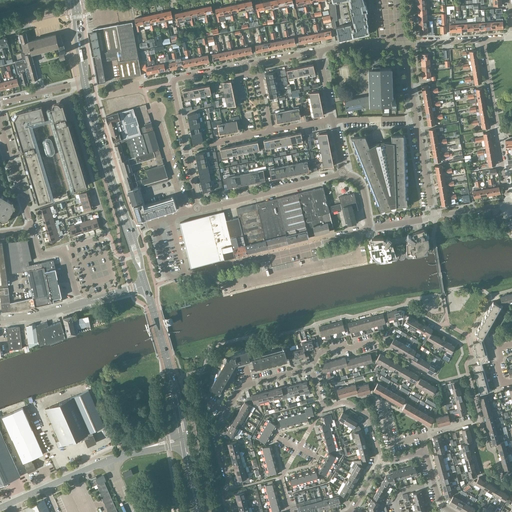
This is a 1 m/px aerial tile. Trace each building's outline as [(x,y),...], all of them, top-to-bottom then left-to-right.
[(277,0),(272,0),(270,1),(271,8),(272,11),(271,11),(271,13),(275,13),(274,10),(273,7),(279,6),(277,0)] [(285,8),(286,7),(286,4),(284,0),(277,0),(279,6),(280,10),(282,10),(282,8),(285,8)] [(288,4),(293,3),(292,0),(284,0),(286,4),(286,7),(285,8),(286,10),(289,9),(289,7),(288,7),(288,4)] [(303,0),(295,0),(297,8),(304,7),(305,7),(303,0)] [(306,3),(311,2),(310,0),(303,0),(305,7),(304,7),(304,9),(308,9),(306,3)] [(332,0),(333,3),(336,2),(346,0),(347,0),(353,23),(336,27),(337,35),(338,40),(341,40),(342,39),(343,39),(347,38),(353,37),(353,36),(356,35),(357,35),(368,33),(365,11),(366,11),(367,11),(362,0),(332,0)] [(244,2),(246,9),(253,8),(251,1),(244,2)] [(264,9),(271,8),(270,1),(263,2),(264,9)] [(241,10),(246,9),(244,2),(237,4),(239,16),(242,15),(241,10)] [(259,10),(264,9),(263,2),(255,4),(257,11),(258,17),(261,17),(259,10)] [(329,13),(334,36),(335,36),(337,35),(336,27),(334,21),(337,20),(336,2),(333,3),(331,3),(330,3),(329,3),(328,4),(329,13)] [(239,16),(237,4),(229,5),(231,12),(238,11),(239,16)] [(209,19),(207,13),(213,12),(211,5),(204,7),(206,17),(205,17),(205,20),(209,19)] [(232,15),(231,12),(229,5),(222,7),(225,17),(232,15)] [(199,19),(205,17),(206,17),(204,7),(196,9),(198,16),(199,19)] [(224,17),(225,17),(222,7),(215,9),(216,16),(217,16),(218,22),(221,21),(220,18),(225,17),(224,17)] [(194,17),(198,16),(196,9),(189,10),(191,20),(190,20),(191,23),(194,22),(194,20),(194,17)] [(173,19),(172,17),(171,10),(163,12),(165,19),(166,22),(164,22),(165,25),(168,24),(168,20),(173,19)] [(190,20),(191,20),(189,10),(182,12),(184,23),(184,22),(190,20)] [(158,20),(165,19),(163,12),(156,13),(158,20)] [(184,23),(182,12),(175,13),(176,20),(178,26),(180,26),(180,23),(184,22),(184,23)] [(156,13),(149,15),(151,22),(151,25),(150,25),(151,28),(154,27),(153,24),(159,23),(158,20),(156,13)] [(151,25),(151,22),(149,15),(142,16),(143,23),(144,26),(150,25),(151,25)] [(142,16),(134,18),(136,25),(137,32),(140,31),(139,28),(140,28),(139,24),(143,23),(142,16)] [(141,75),(132,22),(117,25),(94,29),(93,29),(93,31),(88,32),(92,55),(116,51),(117,59),(121,79),(141,75)] [(320,29),(319,30),(317,30),(319,39),(325,38),(324,32),(321,32),(320,29)] [(29,31),(19,34),(21,43),(31,41),(31,40),(30,36),(29,31)] [(19,73),(26,71),(28,79),(31,78),(31,81),(38,79),(33,59),(36,58),(34,53),(58,46),(60,54),(65,53),(62,39),(60,33),(31,40),(31,41),(21,43),(24,52),(21,53),(22,59),(15,61),(18,73),(19,73)] [(8,45),(6,37),(5,37),(3,37),(3,38),(0,38),(2,47),(8,45)] [(244,48),(246,54),(252,53),(251,46),(248,47),(247,44),(246,44),(245,41),(241,42),(242,45),(243,45),(244,48)] [(102,62),(117,59),(116,51),(92,55),(92,56),(97,82),(97,83),(105,81),(109,80),(108,78),(105,78),(102,62)] [(166,61),(165,54),(165,57),(159,58),(160,64),(157,64),(159,71),(165,70),(164,66),(167,65),(166,61)] [(173,59),(168,60),(167,54),(165,54),(166,61),(167,65),(169,65),(170,69),(177,68),(175,58),(173,59)] [(176,55),(172,56),(173,59),(175,58),(177,68),(183,67),(182,60),(181,57),(178,58),(177,58),(176,55)] [(157,64),(154,65),(153,60),(152,60),(151,58),(149,58),(149,61),(150,60),(153,73),(159,71),(157,64)] [(147,74),(153,73),(150,60),(149,61),(147,61),(148,66),(146,66),(145,64),(141,65),(143,72),(146,71),(147,74)] [(395,102),(395,99),(395,98),(392,98),(391,68),(390,68),(380,68),(379,68),(373,68),(372,68),(369,69),(368,69),(369,95),(344,101),(346,110),(370,105),(392,105),(392,104),(392,102),(395,102)] [(19,73),(21,84),(23,83),(24,85),(28,84),(27,82),(29,82),(28,79),(26,71),(19,73)] [(12,86),(19,84),(17,78),(14,79),(13,76),(12,76),(11,73),(7,74),(8,77),(10,77),(10,80),(12,86)] [(6,88),(12,86),(10,80),(10,77),(8,77),(6,78),(7,81),(4,81),(6,88)] [(476,96),(483,94),(482,88),(475,89),(476,93),(473,93),(473,94),(470,95),(471,98),(474,98),(473,96),(476,96)] [(423,99),(430,98),(429,94),(432,94),(432,93),(435,92),(434,89),(432,89),(432,91),(429,92),(423,93),(424,99),(423,99)] [(294,109),(296,118),(301,118),(300,115),(303,114),(302,108),(299,108),(298,106),(293,107),(294,109)] [(479,108),(476,109),(475,107),(472,108),(473,111),(476,111),(476,112),(479,112),(480,115),(486,114),(485,107),(479,109),(479,108)] [(118,112),(106,116),(108,123),(112,135),(119,133),(121,139),(134,135),(141,133),(133,108),(119,112),(120,112),(118,112)] [(275,113),(272,114),(273,120),(276,119),(277,122),(282,121),(280,112),(279,109),(274,110),(275,113)] [(239,116),(231,118),(231,121),(233,131),(238,130),(238,127),(241,126),(239,120),(239,116)] [(26,129),(17,132),(39,203),(67,194),(66,191),(86,185),(66,117),(54,121),(53,117),(25,125),(26,129)] [(224,133),(222,123),(221,120),(211,122),(214,134),(219,133),(219,134),(224,133)] [(481,122),(478,122),(477,120),(475,121),(475,124),(478,124),(478,125),(481,125),(482,128),(489,127),(488,120),(481,122)] [(145,144),(157,141),(151,122),(140,126),(145,144)] [(438,128),(428,129),(429,130),(430,136),(435,135),(436,135),(436,132),(439,131),(438,128)] [(295,133),(298,145),(303,144),(306,143),(304,135),(301,136),(301,132),(295,133)] [(484,140),(491,139),(490,132),(483,133),(484,137),(478,138),(478,142),(481,141),(481,140),(484,140)] [(113,142),(115,141),(121,139),(119,133),(112,135),(111,135),(113,142)] [(405,142),(404,135),(391,135),(391,142),(380,143),(369,147),(365,136),(350,136),(351,139),(352,146),(354,146),(355,152),(356,152),(357,159),(359,159),(360,165),(362,165),(363,172),(364,172),(365,178),(367,178),(368,185),(370,185),(370,191),(372,191),(373,198),(375,198),(376,204),(377,204),(380,211),(391,207),(392,208),(393,208),(394,208),(395,207),(395,206),(395,205),(407,205),(408,198),(406,197),(408,191),(406,190),(408,184),(406,183),(407,177),(406,176),(407,170),(406,169),(407,163),(405,162),(407,156),(405,155),(407,149),(405,148),(406,142),(405,142)] [(115,141),(114,142),(114,144),(114,145),(116,152),(117,155),(119,161),(119,162),(124,175),(124,176),(128,189),(141,185),(127,138),(121,139),(115,141)] [(271,150),(271,149),(269,139),(263,140),(264,143),(261,144),(262,150),(263,152),(271,150)] [(438,144),(444,143),(443,139),(440,140),(440,141),(437,141),(431,142),(432,149),(438,148),(438,144)] [(262,150),(261,144),(258,144),(257,141),(252,142),(254,152),(259,151),(262,150)] [(158,145),(152,147),(161,176),(157,177),(157,179),(156,180),(168,177),(158,145)] [(486,153),(493,152),(492,145),(485,146),(486,150),(483,150),(483,153),(486,153)] [(228,159),(228,157),(227,157),(225,147),(220,149),(221,152),(217,153),(219,161),(228,159)] [(438,148),(432,149),(433,156),(440,154),(439,151),(441,150),(440,147),(438,148)] [(487,159),(494,158),(493,152),(486,153),(487,156),(484,157),(485,160),(487,159)] [(440,154),(433,156),(434,162),(441,161),(440,157),(443,157),(443,154),(440,154)] [(488,166),(495,165),(494,158),(487,159),(488,163),(485,164),(485,163),(481,164),(482,167),(485,166),(488,166)] [(302,162),(304,171),(309,170),(308,168),(311,167),(310,161),(307,161),(302,162)] [(274,168),(274,166),(266,167),(266,170),(267,176),(270,175),(271,178),(276,177),(274,168)] [(267,176),(266,170),(263,171),(263,170),(258,171),(260,180),(265,179),(264,176),(267,176)] [(444,178),(443,175),(446,174),(446,171),(436,173),(437,179),(444,178)] [(230,174),(229,175),(229,174),(223,175),(223,178),(222,178),(223,185),(226,184),(227,187),(232,186),(230,174)] [(499,186),(496,187),(495,184),(493,184),(492,185),(493,194),(500,193),(499,186)] [(134,187),(128,189),(132,205),(134,205),(134,206),(138,219),(177,207),(175,203),(173,197),(144,206),(138,186),(134,187)] [(486,189),(483,189),(482,186),(480,186),(479,187),(480,196),(487,195),(486,189)] [(323,187),(298,193),(308,236),(329,231),(328,227),(333,226),(323,187)] [(473,198),(480,196),(479,187),(476,187),(475,187),(475,190),(472,191),(472,189),(469,189),(470,195),(473,195),(473,198)] [(80,199),(90,197),(88,191),(79,194),(80,199)] [(309,238),(308,236),(298,193),(277,198),(288,242),(308,237),(308,238),(309,238)] [(358,209),(355,200),(354,193),(338,196),(340,203),(330,206),(331,211),(342,209),(345,223),(347,223),(348,225),(356,223),(353,211),(358,209)] [(0,219),(1,220),(1,221),(8,220),(8,218),(13,209),(15,208),(13,201),(11,202),(0,195),(0,219)] [(82,205),(92,202),(90,197),(80,199),(82,205)] [(448,204),(448,201),(451,201),(450,199),(450,197),(447,198),(441,199),(442,205),(441,205),(441,206),(448,204)] [(267,247),(288,242),(277,198),(256,203),(267,247)] [(92,202),(82,205),(83,208),(82,209),(82,211),(93,208),(92,202)] [(247,253),(267,247),(256,203),(236,208),(238,217),(247,253)] [(52,209),(51,210),(50,206),(40,209),(41,215),(51,212),(53,212),(52,209)] [(214,214),(180,222),(187,252),(193,251),(195,260),(193,261),(194,263),(194,266),(196,265),(225,258),(235,256),(234,256),(225,220),(223,212),(223,211),(214,214)] [(53,212),(51,212),(41,215),(43,220),(53,217),(52,214),(53,213),(53,212)] [(55,220),(54,221),(53,217),(43,220),(45,226),(56,222),(55,220)] [(91,219),(94,229),(99,227),(96,218),(93,219),(93,217),(90,218),(91,219)] [(238,217),(225,220),(234,256),(247,253),(238,217)] [(88,231),(94,229),(91,219),(85,221),(88,231)] [(77,234),(83,232),(80,223),(79,221),(77,222),(78,223),(74,224),(77,234)] [(83,232),(88,231),(85,221),(82,222),(81,221),(79,221),(80,223),(83,232)] [(46,231),(56,228),(55,225),(57,225),(56,222),(45,226),(46,231)] [(72,236),(77,234),(74,224),(69,226),(72,236)] [(48,237),(58,234),(56,228),(46,231),(48,237)] [(407,242),(406,242),(406,253),(407,253),(408,255),(415,254),(419,254),(422,253),(424,252),(426,250),(427,248),(428,246),(428,243),(428,241),(428,237),(427,237),(426,230),(424,229),(412,232),(414,236),(413,238),(411,236),(408,234),(406,237),(409,239),(407,242)] [(58,234),(48,237),(50,242),(59,239),(58,236),(60,235),(59,233),(58,234)] [(370,240),(371,246),(370,247),(371,251),(372,253),(373,255),(375,257),(377,259),(379,259),(382,260),(384,260),(388,259),(388,258),(395,257),(394,257),(396,255),(392,244),(391,244),(388,242),(390,240),(388,238),(386,241),(384,243),(383,242),(383,238),(371,238),(370,240)] [(27,261),(30,260),(26,240),(5,243),(9,273),(27,270),(26,266),(28,265),(27,261)] [(56,273),(54,265),(53,260),(28,265),(26,266),(27,270),(29,279),(56,273)] [(33,297),(10,302),(11,311),(18,310),(62,300),(58,283),(56,273),(29,279),(33,297)] [(508,302),(509,302),(507,294),(503,295),(503,296),(500,297),(502,304),(506,302),(507,305),(509,305),(508,302)] [(2,312),(11,311),(10,302),(9,295),(0,296),(2,312)] [(495,317),(501,306),(493,301),(475,333),(478,335),(477,337),(481,339),(481,340),(473,342),(479,363),(472,365),(480,393),(489,391),(481,362),(488,361),(482,339),(483,338),(494,319),(496,320),(497,318),(495,317)] [(394,311),(396,321),(399,321),(398,317),(402,316),(401,310),(397,310),(394,311)] [(394,322),(396,321),(394,311),(390,312),(391,312),(387,313),(389,320),(393,319),(394,322)] [(381,330),(383,329),(382,324),(386,323),(383,314),(377,315),(381,330)] [(72,315),(63,317),(64,322),(65,322),(66,329),(65,330),(66,331),(66,332),(64,332),(66,337),(68,336),(68,335),(76,333),(79,333),(78,328),(84,327),(85,321),(82,317),(73,319),(72,315)] [(379,330),(381,330),(377,315),(371,317),(374,326),(377,326),(379,330)] [(409,316),(408,316),(406,315),(405,319),(406,320),(405,322),(409,324),(408,327),(410,328),(415,319),(412,317),(412,318),(409,316)] [(371,327),(374,326),(371,317),(366,319),(369,333),(372,332),(371,327)] [(367,333),(369,333),(366,319),(360,320),(362,330),(366,329),(367,333)] [(417,329),(421,323),(418,321),(415,319),(410,328),(411,329),(413,327),(417,329)] [(359,330),(362,330),(360,320),(354,322),(358,336),(360,335),(359,330)] [(66,337),(64,332),(60,321),(48,325),(47,322),(36,325),(38,341),(38,343),(39,343),(40,346),(50,342),(50,343),(64,339),(63,337),(66,337)] [(336,322),(340,337),(343,336),(341,331),(345,330),(342,321),(336,322)] [(337,337),(340,337),(336,322),(330,324),(333,333),(336,333),(337,337)] [(355,336),(358,336),(354,322),(348,323),(351,333),(354,332),(355,336)] [(424,325),(421,323),(417,329),(421,331),(419,334),(421,335),(423,332),(427,326),(424,324),(424,325)] [(38,341),(36,325),(35,324),(29,325),(29,326),(26,326),(28,342),(38,341)] [(330,334),(333,333),(330,324),(325,326),(328,340),(331,339),(330,334)] [(6,328),(9,350),(22,348),(19,326),(6,328)] [(326,340),(328,340),(325,326),(319,327),(321,337),(325,336),(326,340)] [(433,330),(430,328),(430,327),(427,326),(423,332),(427,334),(425,337),(427,339),(429,336),(431,333),(433,330)] [(434,335),(431,333),(429,336),(427,339),(433,343),(437,336),(434,334),(434,335)] [(439,346),(443,340),(440,338),(437,336),(433,343),(439,346)] [(307,341),(309,349),(314,348),(314,347),(317,347),(314,337),(311,338),(311,339),(307,341)] [(395,348),(399,341),(394,338),(390,345),(395,348)] [(445,349),(449,343),(446,341),(446,342),(443,340),(439,346),(437,349),(441,351),(442,348),(445,349)] [(401,351),(405,344),(399,341),(395,348),(401,351)] [(452,344),(449,343),(443,352),(446,353),(447,351),(451,353),(455,347),(451,345),(452,344)] [(406,354),(410,347),(405,344),(401,351),(406,354)] [(303,347),(298,348),(300,357),(303,356),(303,357),(303,359),(306,359),(303,347)] [(411,357),(414,354),(416,351),(410,347),(406,354),(411,357)] [(298,348),(290,350),(290,352),(292,358),(295,358),(300,357),(298,348)] [(252,358),(255,368),(259,367),(258,366),(264,365),(264,366),(271,364),(271,363),(276,361),(277,362),(284,360),(284,359),(286,359),(286,360),(287,359),(284,349),(252,358)] [(209,387),(219,393),(235,364),(248,360),(248,359),(248,358),(249,357),(247,350),(234,353),(235,356),(230,357),(229,360),(226,358),(224,362),(225,362),(222,367),(221,367),(218,373),(218,374),(216,379),(215,378),(211,385),(212,385),(210,388),(209,387)] [(364,355),(366,363),(372,361),(370,353),(364,355)] [(381,363),(385,356),(380,353),(376,360),(375,363),(377,364),(378,362),(381,363)] [(415,364),(419,357),(414,354),(411,357),(409,361),(415,364)] [(360,364),(366,363),(364,355),(358,356),(360,364)] [(354,366),(360,364),(358,356),(352,358),(354,366)] [(387,367),(391,359),(385,356),(381,363),(387,367)] [(346,360),(345,357),(339,358),(341,366),(347,365),(346,360)] [(420,367),(425,360),(419,357),(415,364),(420,367)] [(335,368),(341,366),(339,358),(333,360),(335,368)] [(348,368),(354,366),(352,358),(346,360),(347,365),(348,368)] [(392,370),(396,363),(391,359),(387,367),(392,370)] [(430,363),(429,363),(430,361),(427,359),(426,361),(425,360),(420,367),(426,370),(430,363)] [(333,360),(327,362),(329,370),(330,373),(333,372),(332,369),(335,368),(333,360)] [(436,367),(432,365),(434,362),(431,361),(430,363),(426,370),(431,374),(436,367)] [(323,372),(329,370),(327,362),(321,364),(323,372)] [(397,373),(402,366),(396,363),(392,370),(397,373)] [(403,376),(407,369),(402,366),(397,373),(403,376)] [(408,379),(413,372),(407,369),(403,376),(408,379)] [(418,375),(413,372),(408,379),(407,381),(410,383),(411,381),(414,383),(418,375)] [(421,388),(425,381),(420,378),(416,385),(421,388)] [(452,388),(459,386),(458,383),(459,383),(458,380),(450,382),(452,388)] [(307,381),(302,382),(304,391),(305,394),(310,392),(309,388),(312,387),(310,381),(307,382),(307,381)] [(427,392),(431,384),(425,381),(421,388),(427,392)] [(305,394),(304,391),(302,382),(297,384),(300,395),(305,394)] [(362,385),(364,393),(370,391),(368,383),(362,385)] [(379,393),(383,386),(377,383),(373,390),(379,393)] [(357,392),(356,387),(355,384),(349,386),(351,394),(357,392)] [(431,384),(427,392),(432,395),(436,387),(431,384)] [(287,398),(295,396),(292,385),(287,386),(284,387),(287,398)] [(358,395),(364,393),(362,385),(356,387),(357,392),(358,395)] [(345,395),(351,394),(349,386),(343,387),(345,395)] [(384,396),(388,389),(383,386),(379,393),(384,396)] [(452,395),(461,393),(461,390),(460,390),(459,386),(452,388),(454,393),(451,394),(452,395)] [(279,400),(287,398),(284,387),(281,388),(281,387),(276,389),(279,399),(279,400)] [(339,397),(345,395),(343,387),(337,389),(339,397)] [(390,400),(394,392),(388,389),(384,396),(390,400)] [(96,442),(92,432),(104,426),(88,390),(72,397),(71,397),(45,409),(57,436),(54,438),(56,442),(58,447),(83,436),(87,446),(88,445),(96,442)] [(395,403),(399,395),(394,392),(390,400),(395,403)] [(452,403),(463,400),(462,396),(461,393),(452,395),(452,399),(451,399),(452,403)] [(259,404),(259,403),(256,394),(251,395),(251,396),(246,397),(251,403),(253,402),(254,404),(257,403),(257,405),(259,405),(259,404)] [(401,406),(405,399),(399,395),(395,403),(401,406)] [(488,402),(487,398),(490,397),(489,395),(487,396),(479,398),(480,401),(481,401),(482,404),(488,402)] [(250,405),(251,403),(246,397),(244,401),(244,402),(242,406),(249,411),(252,406),(250,405)] [(458,408),(465,406),(464,403),(463,400),(452,403),(445,405),(447,409),(449,409),(448,406),(453,405),(457,404),(458,408)] [(407,413),(411,405),(406,402),(402,409),(407,413)] [(483,411),(490,409),(488,402),(482,404),(483,407),(482,408),(483,411)] [(413,416),(417,409),(411,405),(407,413),(413,416)] [(251,411),(249,411),(242,406),(239,411),(248,416),(251,411)] [(307,417),(314,415),(312,407),(307,408),(306,406),(303,407),(304,409),(305,409),(306,412),(307,417)] [(454,414),(459,413),(460,415),(466,413),(465,410),(466,410),(465,406),(458,408),(449,411),(451,418),(454,417),(454,414)] [(43,454),(22,407),(2,417),(23,464),(25,464),(26,468),(28,472),(36,469),(33,463),(32,463),(31,459),(43,454)] [(418,419),(422,412),(417,409),(413,416),(418,419)] [(485,418),(492,416),(490,409),(483,411),(484,414),(485,418)] [(246,420),(248,416),(239,411),(237,415),(246,420)] [(295,424),(302,423),(299,412),(297,412),(298,414),(294,415),(294,413),(292,414),(295,424)] [(306,412),(301,413),(300,412),(299,412),(302,423),(308,421),(307,417),(306,412)] [(343,422),(347,415),(342,412),(338,419),(342,421),(340,423),(342,424),(343,422)] [(424,422),(428,415),(422,412),(418,419),(424,422)] [(288,426),(295,424),(292,414),(291,414),(291,416),(287,417),(287,415),(286,415),(288,426)] [(335,421),(334,419),(332,419),(331,414),(322,417),(324,423),(324,424),(329,422),(333,421),(333,422),(335,421)] [(245,422),(246,420),(237,415),(234,419),(242,424),(243,421),(245,422)] [(281,428),(288,426),(286,415),(284,416),(285,418),(281,419),(280,417),(278,418),(278,420),(279,420),(281,428)] [(348,425),(352,417),(347,415),(343,422),(348,425)] [(428,415),(424,422),(429,425),(433,418),(428,415)] [(444,424),(450,423),(448,415),(442,416),(444,424)] [(438,426),(444,424),(442,416),(436,418),(438,426)] [(496,419),(493,420),(492,416),(485,418),(486,421),(487,424),(497,422),(496,419)] [(355,430),(359,426),(358,424),(357,425),(355,424),(357,420),(352,417),(348,425),(348,426),(355,430)] [(239,428),(242,424),(234,419),(231,424),(239,428)] [(263,426),(273,432),(276,425),(269,421),(269,420),(267,419),(266,421),(267,422),(265,426),(264,425),(263,426)] [(330,427),(329,422),(324,424),(324,423),(320,424),(322,431),(332,428),(332,427),(330,427)] [(496,429),(494,424),(497,424),(497,422),(487,424),(487,427),(488,427),(489,431),(496,429)] [(237,433),(239,428),(231,424),(229,428),(237,433)] [(269,437),(273,432),(263,426),(262,428),(264,428),(262,432),(260,431),(260,432),(269,437)] [(356,438),(364,436),(362,430),(361,430),(360,429),(361,428),(359,426),(355,430),(355,432),(354,432),(356,438)] [(234,437),(237,433),(229,428),(226,433),(226,432),(224,435),(225,436),(225,437),(227,439),(228,437),(230,439),(234,438),(234,437)] [(324,438),(334,435),(334,433),(332,434),(331,430),(333,430),(332,428),(322,431),(324,438)] [(463,436),(471,434),(470,431),(469,431),(468,428),(462,429),(463,434),(460,435),(461,437),(463,436)] [(490,438),(498,436),(496,429),(489,431),(490,434),(489,434),(490,438)] [(266,443),(269,437),(260,432),(259,433),(260,434),(258,439),(266,443)] [(0,485),(20,476),(0,433),(0,485)] [(465,443),(467,442),(472,441),(471,438),(472,438),(471,434),(463,436),(464,440),(460,442),(460,444),(465,443)] [(325,444),(336,441),(336,440),(334,441),(333,437),(335,436),(334,435),(324,438),(325,444)] [(443,442),(442,438),(441,435),(433,437),(435,447),(444,445),(447,444),(447,441),(443,442)] [(498,436),(490,438),(491,441),(492,441),(493,444),(497,443),(503,441),(502,439),(499,440),(498,436)] [(336,441),(325,444),(327,451),(336,449),(336,450),(338,449),(337,447),(336,447),(335,443),(336,443),(336,441)] [(503,441),(497,443),(498,446),(497,446),(498,450),(506,448),(508,447),(508,445),(505,446),(504,441),(503,441)] [(459,452),(470,449),(469,445),(468,445),(467,442),(465,443),(460,444),(462,449),(460,449),(460,451),(459,452)] [(262,455),(273,452),(271,445),(262,447),(262,446),(260,447),(261,450),(263,449),(264,453),(262,454),(262,455)] [(442,452),(445,451),(444,445),(435,447),(437,453),(442,452)] [(242,451),(240,446),(229,449),(231,454),(239,452),(242,451)] [(509,451),(507,452),(506,448),(498,450),(499,453),(500,453),(501,456),(507,454),(510,453),(509,451)] [(464,457),(471,456),(470,452),(471,452),(470,449),(459,452),(460,454),(463,453),(464,457)] [(264,462),(274,459),(273,452),(262,455),(262,457),(264,456),(265,460),(263,460),(264,462)] [(354,462),(366,463),(367,461),(365,460),(365,459),(370,458),(368,452),(360,454),(362,459),(354,460),(354,462)] [(443,458),(442,452),(437,453),(433,454),(435,460),(443,458)] [(324,459),(334,464),(334,463),(333,462),(335,459),(336,460),(338,457),(336,456),(336,457),(328,453),(324,459)] [(502,463),(509,461),(507,454),(501,456),(502,459),(501,460),(502,463)] [(463,465),(466,464),(473,462),(472,459),(471,456),(464,457),(465,462),(463,463),(463,465)] [(437,466),(445,464),(443,458),(435,460),(437,466)] [(266,468),(276,465),(274,459),(264,462),(264,463),(266,463),(267,467),(265,467),(266,468)] [(333,466),(334,464),(324,459),(321,465),(330,470),(331,469),(329,468),(331,465),(333,466)] [(511,468),(510,463),(511,462),(511,460),(509,461),(502,463),(503,466),(504,468),(501,468),(503,475),(510,473),(509,468),(511,468)] [(366,466),(366,463),(354,462),(351,467),(354,468),(361,472),(365,466),(366,466)] [(468,471),(475,469),(474,466),(474,465),(473,462),(466,464),(468,471)] [(438,472),(446,470),(445,464),(437,466),(438,472)] [(276,465),(266,468),(266,470),(268,469),(269,474),(278,472),(276,465)] [(330,472),(330,470),(321,465),(317,471),(325,475),(328,471),(330,472)] [(409,467),(411,475),(417,474),(414,465),(409,467)] [(236,475),(247,472),(246,467),(244,467),(235,470),(236,475)] [(358,477),(361,472),(354,468),(351,473),(358,477)] [(125,478),(133,474),(131,469),(123,473),(125,478)] [(308,471),(311,482),(313,482),(312,480),(316,479),(317,481),(319,480),(319,478),(318,478),(315,469),(308,471)] [(472,477),(477,476),(476,472),(475,469),(468,471),(465,471),(468,481),(473,480),(472,477)] [(440,478),(448,476),(446,470),(438,472),(440,478)] [(310,483),(311,482),(308,471),(302,473),(305,484),(306,484),(306,481),(309,480),(310,483)] [(392,472),(391,472),(391,471),(388,472),(389,475),(386,476),(391,483),(395,482),(395,480),(394,480),(392,472)] [(242,482),(250,480),(247,472),(236,475),(238,480),(242,479),(242,482)] [(303,484),(305,484),(302,473),(295,475),(298,486),(300,485),(299,483),(303,482),(303,484)] [(355,482),(358,477),(351,473),(348,478),(355,482)] [(90,479),(91,479),(94,485),(93,485),(93,486),(97,484),(101,493),(100,494),(108,511),(117,511),(103,481),(106,480),(105,480),(103,475),(104,475),(103,475),(96,478),(96,477),(96,476),(90,479)] [(297,486),(298,486),(295,475),(289,477),(291,485),(296,484),(297,486)] [(390,486),(391,483),(386,476),(384,479),(381,477),(379,481),(382,482),(390,486)] [(441,484),(450,482),(448,476),(440,478),(441,484)] [(481,487),(484,481),(481,480),(482,479),(478,477),(476,482),(474,480),(470,484),(473,486),(475,484),(481,487)] [(352,487),(355,482),(348,478),(347,480),(344,479),(343,482),(345,483),(352,487)] [(487,491),(491,484),(487,482),(487,483),(484,481),(481,487),(487,491)] [(387,491),(390,486),(382,482),(379,487),(387,491)] [(443,490),(451,488),(450,482),(441,484),(443,490)] [(265,493),(276,490),(274,483),(265,485),(265,484),(263,485),(263,487),(265,487),(266,491),(265,491),(265,493)] [(350,492),(352,487),(345,483),(342,488),(350,492)] [(493,494),(496,488),(493,486),(494,486),(491,484),(487,491),(493,494)] [(237,499),(246,497),(248,496),(246,487),(234,491),(235,494),(237,499)] [(384,496),(387,491),(379,487),(376,492),(384,496)] [(346,498),(350,492),(342,488),(339,493),(340,493),(339,494),(345,501),(347,499),(346,498)] [(451,488),(443,490),(445,497),(453,494),(451,488)] [(499,498),(503,491),(500,489),(499,490),(496,488),(493,494),(497,496),(495,500),(497,501),(499,498)] [(267,499),(277,496),(276,490),(265,493),(265,494),(267,494),(268,497),(266,498),(267,499)] [(414,499),(423,496),(421,491),(413,493),(414,499)] [(501,508),(508,495),(505,493),(506,493),(503,491),(499,498),(501,499),(497,506),(501,508)] [(381,502),(384,496),(376,492),(373,497),(381,502)] [(342,503),(345,501),(339,494),(333,496),(334,497),(333,497),(335,505),(341,504),(340,502),(341,502),(342,503)] [(269,506),(279,503),(277,496),(267,499),(267,501),(269,500),(270,504),(268,505),(269,506)] [(333,497),(330,498),(329,496),(327,496),(327,497),(329,507),(335,505),(333,497)] [(455,507),(459,499),(453,496),(449,503),(455,507)] [(377,507),(379,503),(369,497),(367,501),(370,502),(368,505),(377,507)] [(316,502),(316,500),(315,498),(310,500),(313,511),(318,510),(316,502)] [(44,499),(35,503),(38,511),(49,511),(44,500),(44,499)] [(460,510),(464,502),(459,499),(455,507),(460,510)] [(310,500),(304,501),(307,511),(310,511),(313,511),(310,500)] [(240,509),(248,507),(253,506),(253,503),(250,504),(249,501),(238,504),(240,509)] [(307,511),(304,501),(296,503),(298,511),(307,511)] [(464,511),(465,511),(470,506),(464,502),(460,510),(464,511)] [(29,506),(24,508),(25,511),(38,511),(35,503),(29,506)] [(279,503),(269,506),(269,508),(271,507),(272,511),(281,510),(279,503)]
